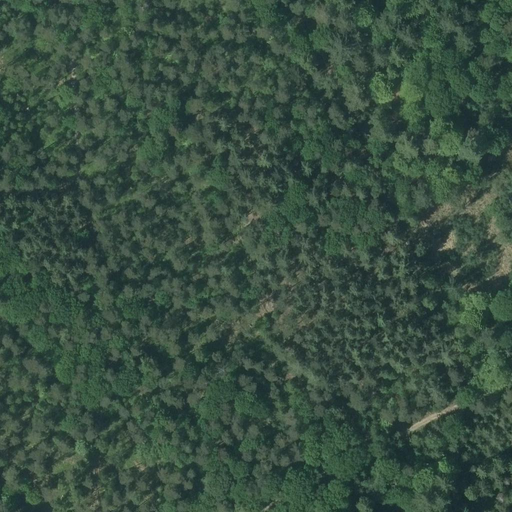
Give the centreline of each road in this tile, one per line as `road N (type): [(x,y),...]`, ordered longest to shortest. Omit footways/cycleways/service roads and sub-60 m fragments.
road 1 (track): [(299,0),(475,394)]
road 2 (track): [(0,190),(79,185),(68,0)]
road 3 (track): [(437,413),(238,511)]
road 4 (track): [(511,376),(437,413),(414,511)]
